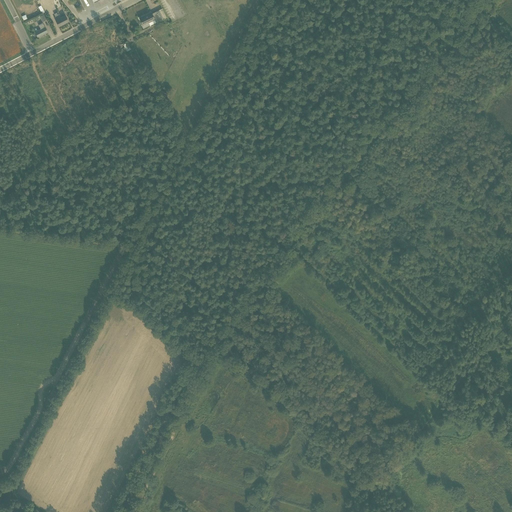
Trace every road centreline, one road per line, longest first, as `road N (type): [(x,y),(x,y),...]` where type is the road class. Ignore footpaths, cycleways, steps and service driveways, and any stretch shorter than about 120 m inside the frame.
road 1 (track): [(133,511),(199,370),(490,0)]
road 2 (track): [(259,0),(0,497)]
road 3 (unclassified): [(0,70),(135,0)]
road 4 (track): [(200,369),(132,303),(107,291)]
